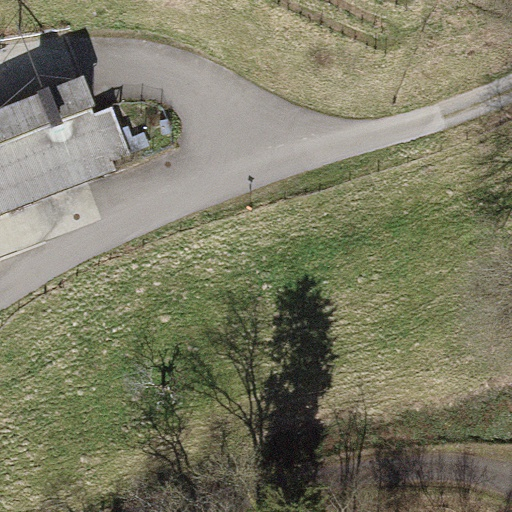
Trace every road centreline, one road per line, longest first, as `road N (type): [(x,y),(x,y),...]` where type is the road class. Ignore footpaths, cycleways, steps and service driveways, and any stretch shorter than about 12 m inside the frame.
road 1 (track): [(511,92),(234,180),(221,127),(183,80),(95,63),(0,78)]
road 2 (track): [(173,511),(306,477),(485,459),(511,474)]
road 3 (unclassified): [(234,180),(53,258),(0,294)]
